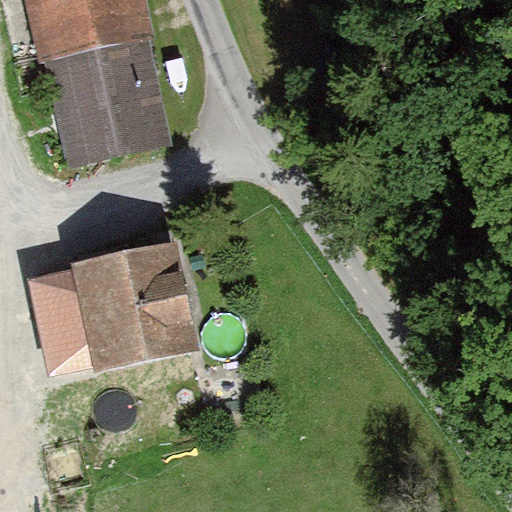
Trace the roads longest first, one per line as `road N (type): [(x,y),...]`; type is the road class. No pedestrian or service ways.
road 1 (unclassified): [(511,480),(260,133),(207,0)]
road 2 (track): [(24,511),(9,246),(22,179),(0,93)]
road 3 (track): [(9,246),(152,196),(260,133)]
